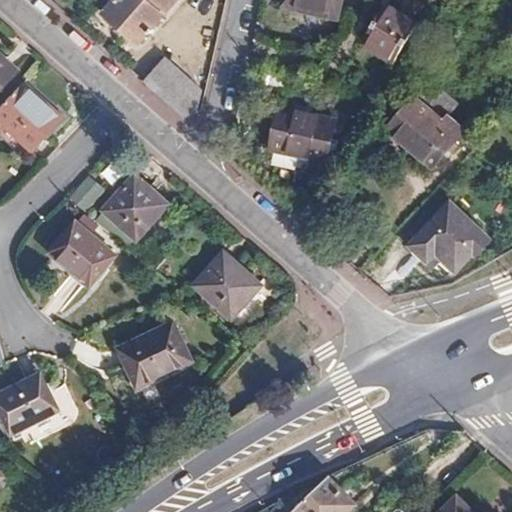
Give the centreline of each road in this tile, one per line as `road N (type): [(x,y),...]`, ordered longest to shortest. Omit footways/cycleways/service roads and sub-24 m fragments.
road 1 (primary): [(406,349),(203,456),(134,511)]
road 2 (residential): [(190,163),(406,349)]
road 3 (primary): [(207,511),(456,385)]
road 4 (residential): [(3,0),(190,163)]
road 5 (residential): [(190,163),(211,116),(237,0)]
